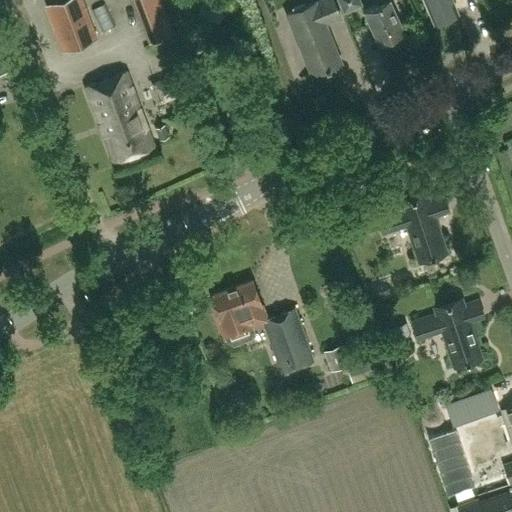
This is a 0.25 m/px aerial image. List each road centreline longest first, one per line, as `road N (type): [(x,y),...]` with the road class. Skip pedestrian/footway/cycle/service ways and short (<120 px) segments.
road 1 (secondary): [(0,332),(110,265),(444,93)]
road 2 (residential): [(511,271),(444,93)]
